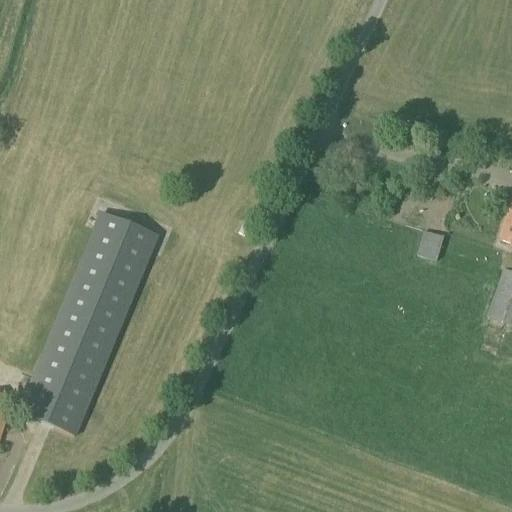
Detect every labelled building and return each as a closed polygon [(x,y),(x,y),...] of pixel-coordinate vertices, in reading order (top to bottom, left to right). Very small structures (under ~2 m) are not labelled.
[(511,203),(498,242),(511,247),(511,203)] [(73,439),(156,239),(100,216),(18,417),(73,439)] [(436,263),(442,239),(423,234),(416,258),(436,263)] [(511,330),(511,275),(503,272),(485,320),(511,330)] [(0,439),(11,402),(0,398),(0,439)]
